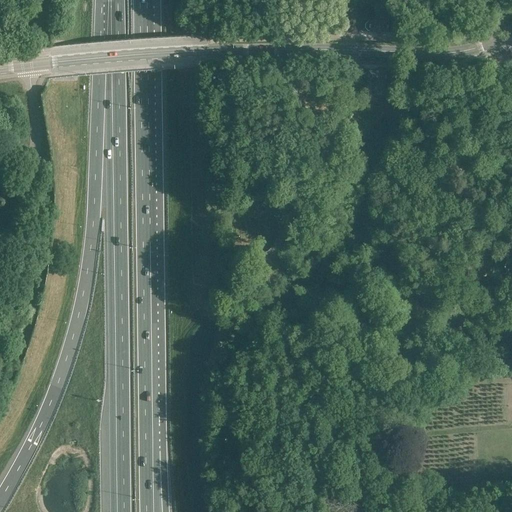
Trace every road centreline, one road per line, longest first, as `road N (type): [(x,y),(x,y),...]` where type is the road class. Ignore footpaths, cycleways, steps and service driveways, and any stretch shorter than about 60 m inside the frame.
road 1 (secondary): [(28,66),(219,51),(462,51),(498,37)]
road 2 (motorway): [(149,449),(143,0)]
road 3 (motorway): [(114,85),(81,311),(45,417),(0,500)]
road 4 (motorway): [(114,85),(120,511)]
road 5 (residential): [(0,222),(30,163),(28,66)]
